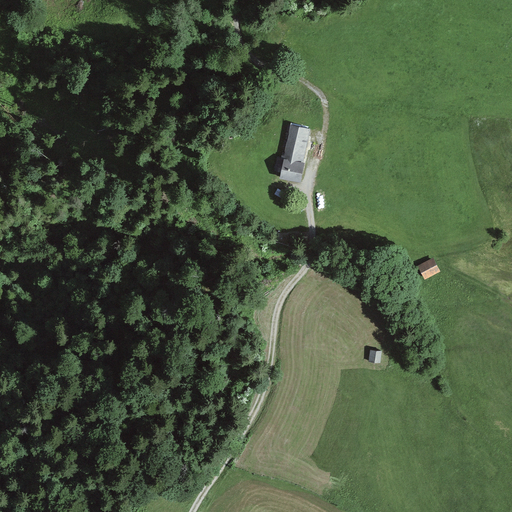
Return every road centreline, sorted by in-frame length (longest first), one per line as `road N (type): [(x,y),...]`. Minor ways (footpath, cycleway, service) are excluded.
road 1 (unclassified): [(195,511),(262,391),(279,312),(308,254),(307,185)]
road 2 (track): [(237,0),(237,34),(247,53),(319,93)]
